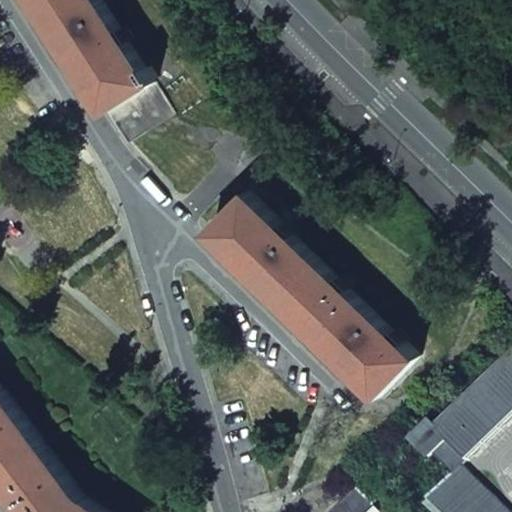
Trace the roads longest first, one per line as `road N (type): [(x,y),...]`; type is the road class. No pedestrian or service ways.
road 1 (residential): [(226,511),(144,203),(10,0)]
road 2 (tertiary): [(511,230),(290,0)]
road 3 (unknown): [(149,219),(183,238),(377,405)]
